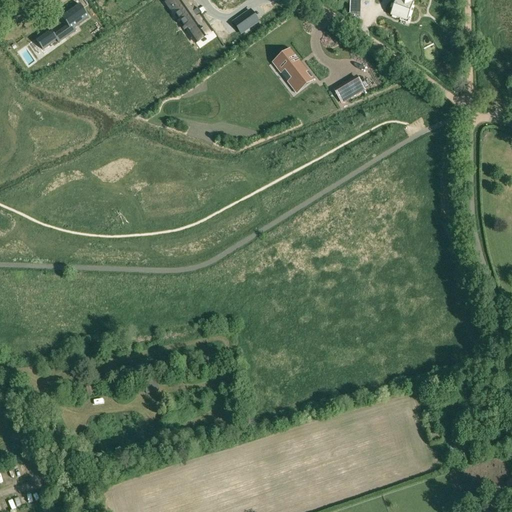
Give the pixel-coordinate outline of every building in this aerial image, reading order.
[(171,0),(167,3),(186,29),(189,26),(196,36),(200,33),(200,34),(202,32),(204,30),(204,31),(207,28),(208,28),(200,17),(200,16),(197,11),(196,12),(190,3),(187,0),(171,0)] [(395,0),(390,15),(400,18),(400,19),(401,19),(407,21),(408,18),(414,2),(413,2),(412,2),(411,0),(395,0)] [(53,35),(50,31),(36,41),(42,50),(56,41),(58,43),(75,31),(74,28),(88,18),(79,5),(61,18),(67,26),(53,35)] [(250,11),(233,23),(241,34),(246,31),(245,29),(252,24),(253,26),(258,22),(250,11)] [(291,51),(276,63),(283,72),(286,69),(294,78),(288,83),(296,93),(311,81),(305,74),(308,72),(290,49),(289,50),(291,51)] [(347,86),(336,93),(342,103),(353,96),(347,86)] [(438,432),(436,427),(435,419),(427,421),(430,434),(438,432)] [(456,470),(466,466),(464,460),(454,463),(456,470)]
